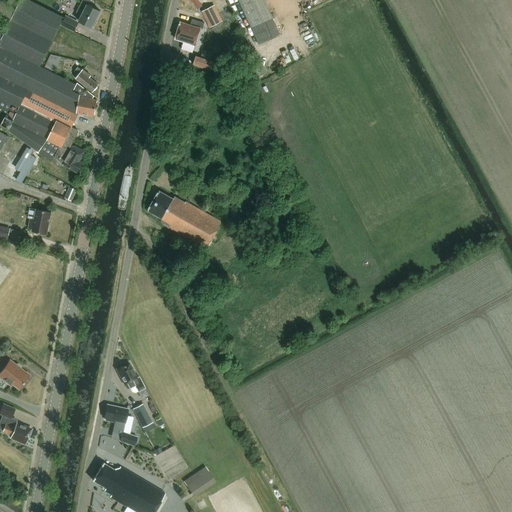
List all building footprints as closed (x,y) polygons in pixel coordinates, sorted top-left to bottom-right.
[(64,17),(31,0),(8,0),(6,4),(0,1),(0,124),(9,129),(8,131),(38,152),(60,168),(63,164),(77,172),(82,164),(78,162),(84,152),(71,145),(78,132),(72,128),(78,115),(79,114),(94,117),(97,101),(93,100),(94,97),(94,98),(95,97),(91,94),(77,83),(75,85),(40,67),(64,17)] [(92,29),(100,12),(88,6),(91,0),(90,0),(82,0),(76,13),(82,16),(79,22),(92,29)] [(273,19),(264,0),(238,0),(251,29),(273,19)] [(221,22),(213,7),(202,12),(210,27),(221,22)] [(61,26),(74,32),(79,23),(66,16),(61,26)] [(198,52),(201,35),(199,35),(201,26),(186,23),(185,32),(177,31),(174,48),(198,52)] [(255,41),(258,50),(269,46),(266,37),(255,41)] [(56,72),(62,57),(52,53),(46,67),(56,72)] [(211,73),(213,67),(214,64),(195,58),(192,66),(211,73)] [(92,92),(98,85),(90,78),(91,77),(83,70),(82,71),(78,68),(74,72),(78,76),(76,79),(92,92)] [(6,143),(7,140),(9,137),(0,131),(0,152),(5,143),(6,143)] [(26,148),(14,169),(20,173),(15,181),(21,184),(36,159),(30,155),(32,152),(26,148)] [(65,199),(72,202),(77,191),(70,188),(65,199)] [(207,250),(222,223),(186,202),(185,203),(175,197),(173,199),(159,191),(148,212),(162,220),(161,222),(162,224),(163,225),(170,229),(207,250)] [(47,235),(51,213),(36,210),(34,221),(30,220),(29,228),(33,229),(32,232),(47,235)] [(11,229),(0,226),(0,238),(8,240),(11,229)] [(191,293),(217,272),(208,260),(181,281),(191,293)] [(19,389),(29,376),(20,369),(21,368),(16,364),(16,365),(10,361),(0,373),(0,378),(10,386),(12,384),(19,389)] [(138,392),(145,388),(139,377),(137,378),(134,372),(133,373),(128,364),(117,370),(121,377),(120,378),(124,386),(127,384),(130,389),(135,386),(138,392)] [(132,408),(142,428),(152,423),(141,403),(132,408)] [(1,433),(11,436),(10,438),(25,444),(28,436),(29,437),(32,430),(20,425),(21,425),(13,421),(13,420),(11,419),(15,409),(3,405),(0,410),(0,415),(2,416),(0,421),(0,430),(2,431),(1,433)] [(107,405),(106,408),(104,418),(106,419),(105,421),(125,425),(128,410),(107,405)] [(118,440),(134,446),(137,438),(121,432),(118,440)] [(154,511),(165,494),(120,467),(119,468),(114,469),(113,469),(113,470),(103,464),(93,481),(105,488),(104,491),(111,495),(110,497),(127,507),(124,511),(154,511)] [(194,498),(216,484),(205,468),(183,482),(194,498)] [(0,509),(4,511),(15,511),(19,508),(0,495),(0,509)]
